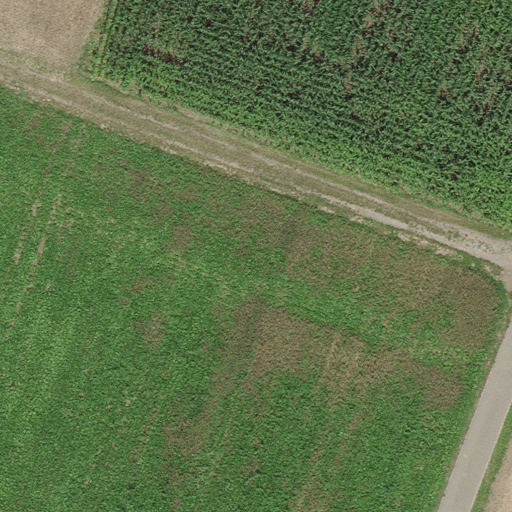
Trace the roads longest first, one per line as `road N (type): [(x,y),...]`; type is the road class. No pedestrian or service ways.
road 1 (track): [(0,73),(511,267)]
road 2 (track): [(451,511),(511,344)]
